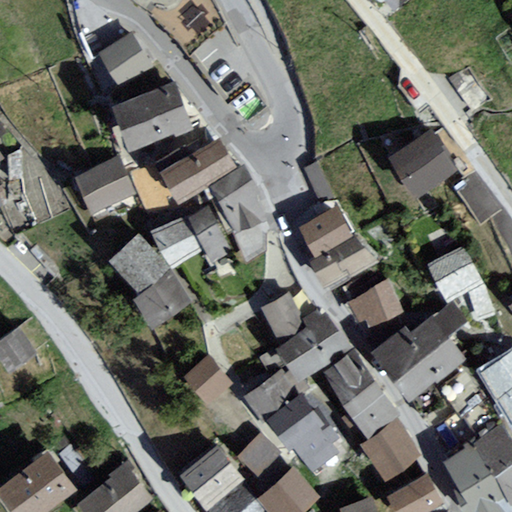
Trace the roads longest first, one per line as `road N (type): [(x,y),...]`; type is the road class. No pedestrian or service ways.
road 1 (tertiary): [(271,179),(299,273),(385,378),(460,511)]
road 2 (unclassified): [(0,256),(73,345),(182,511)]
road 3 (unclassified): [(349,0),(511,210)]
road 4 (tertiary): [(97,0),(190,77),(271,179)]
road 5 (unclassified): [(271,179),(286,154),(284,109),(228,0)]
